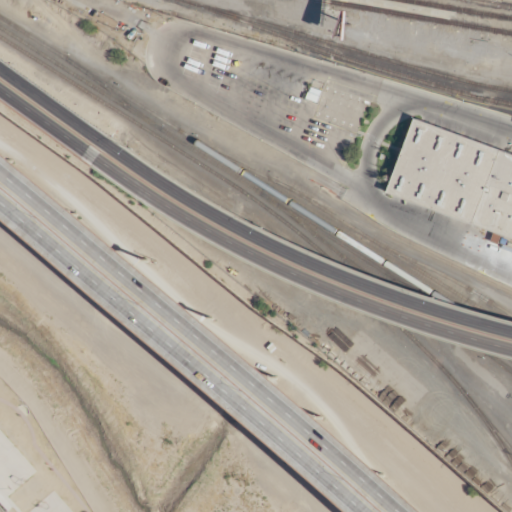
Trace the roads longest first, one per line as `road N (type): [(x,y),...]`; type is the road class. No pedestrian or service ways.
road 1 (motorway): [(423,511),(0,147)]
road 2 (motorway): [(0,178),(385,511)]
road 3 (primary): [(95,157),(284,268),(419,322),(511,348)]
road 4 (primary): [(511,332),(282,248),(105,143)]
road 5 (primary): [(105,143),(0,67)]
